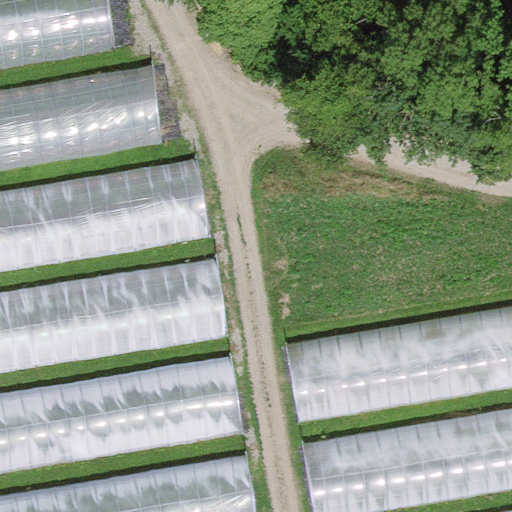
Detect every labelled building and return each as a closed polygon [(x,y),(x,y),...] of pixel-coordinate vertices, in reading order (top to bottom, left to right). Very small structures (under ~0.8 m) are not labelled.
[(0,0),(0,364),(233,340),(225,267),(25,288),(9,262),(214,240),(205,156),(169,160),(159,63),(121,66),(114,0),(0,0)] [(511,330),(490,332),(492,373),(511,371),(511,330)] [(296,348),(298,401),(322,400),(320,347),(296,348)] [(115,453),(249,430),(237,358),(103,380),(115,453)] [(511,511),(511,414),(482,418),(491,485),(511,493),(511,511)] [(360,437),(304,449),(317,511),(343,511),(343,507),(374,500),(360,437)] [(135,511),(261,511),(255,459),(132,472),(135,511)]
